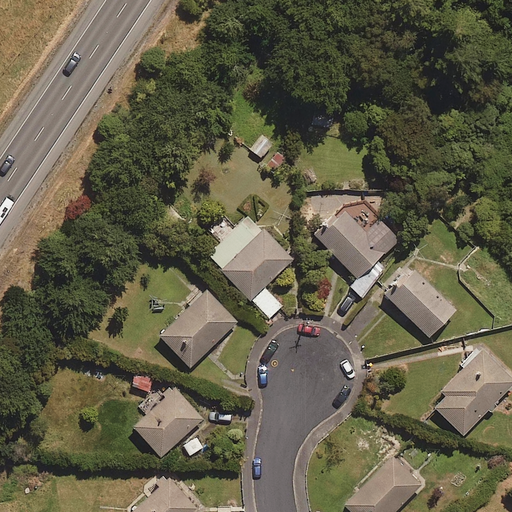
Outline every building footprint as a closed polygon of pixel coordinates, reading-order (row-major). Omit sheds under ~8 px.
[(271,143),(257,132),(245,146),(260,157),(271,143)] [(287,159),(275,150),(262,168),(273,176),(287,159)] [(313,234),(353,276),(347,282),(360,296),(384,273),(371,259),(395,238),(376,217),(362,230),(341,208),(313,234)] [(289,258),(246,215),(205,254),(267,317),(280,304),(261,285),(289,258)] [(451,308),(407,266),(381,293),(425,335),(451,308)] [(233,321),(201,289),(156,334),(187,366),(233,321)] [(461,434),(485,409),(488,412),(495,404),(492,401),(511,380),(477,347),(435,392),(439,396),(430,406),(461,434)] [(151,376),(134,371),(129,385),(146,390),(151,376)] [(200,417),(171,386),(129,425),(158,456),(200,417)] [(389,511),(418,484),(390,455),(340,503),(349,511),(389,511)] [(187,511),(194,507),(164,474),(123,511),(187,511)]
